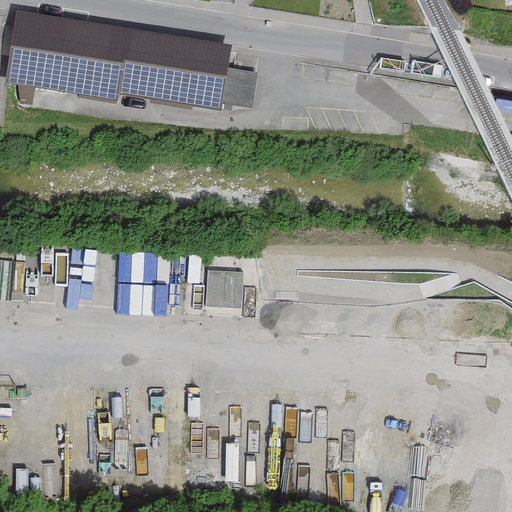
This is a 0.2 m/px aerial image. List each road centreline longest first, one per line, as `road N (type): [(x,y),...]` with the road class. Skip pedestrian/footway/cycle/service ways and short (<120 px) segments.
road 1 (residential): [(56,0),(511,73)]
road 2 (unknown): [(437,359),(461,456),(483,494)]
